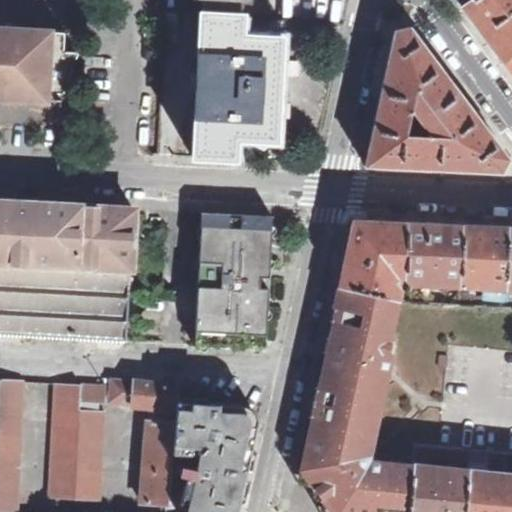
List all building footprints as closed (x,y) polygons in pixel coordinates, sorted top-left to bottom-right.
[(203,0),(203,12),(239,14),(239,1),(249,1),(249,0),(203,0)] [(503,61),(511,54),(511,0),(469,0),(462,5),(503,61)] [(277,141),(282,37),(241,35),(242,14),(239,14),(203,12),(200,12),(193,157),(235,159),(236,138),(277,141)] [(410,27),(395,30),(365,166),(502,172),(509,159),(410,27)] [(0,96),(61,100),(78,52),(63,51),(64,34),(0,30),(0,96)] [(511,54),(503,61),(511,72),(511,54)] [(0,201),(0,262),(77,267),(80,206),(0,201)] [(135,209),(80,206),(77,267),(132,269),(135,209)] [(195,346),(265,350),(268,297),(269,288),(260,288),(260,276),(261,266),(269,266),(272,216),(211,213),(203,213),(195,346)] [(338,286),(398,298),(399,297),(399,288),(389,282),(393,277),(404,274),(407,223),(353,220),(338,286)] [(407,223),(404,274),(409,283),(459,285),(463,225),(407,223)] [(463,225),(459,285),(486,287),(485,306),(505,306),(509,227),(463,225)] [(0,335),(125,342),(127,307),(131,287),(132,269),(77,267),(0,262),(0,335)] [(261,266),(260,276),(269,276),(269,266),(261,266)] [(407,511),(413,466),(370,461),(394,352),(389,351),(399,299),(398,298),(338,286),(334,307),(339,309),(331,346),(303,469),(334,511),(374,511),(375,511),(378,511),(407,511)] [(142,503),(170,504),(175,454),(177,411),(172,411),(174,385),(135,380),(135,382),(112,379),(112,381),(106,380),(105,386),(56,384),(51,497),(100,500),(105,412),(94,411),(95,403),(110,403),(131,406),(131,409),(151,410),(149,425),(147,444),(142,503)] [(0,381),(0,511),(17,511),(24,381),(0,381)] [(178,400),(177,411),(175,454),(202,454),(200,467),(199,472),(202,472),(200,479),(190,477),(183,499),(183,502),(185,502),(184,511),(237,511),(257,424),(253,423),(252,416),(250,412),(247,410),(242,409),(242,404),(178,400)] [(463,511),(511,511),(511,475),(486,473),(487,454),(470,452),(467,471),(463,511)] [(407,511),(463,511),(467,471),(413,466),(407,511)]
